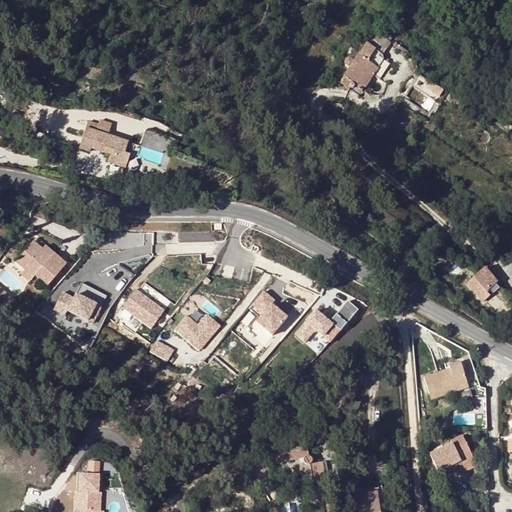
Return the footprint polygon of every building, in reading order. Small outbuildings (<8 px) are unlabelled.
[(379,30),(375,35),(387,44),(391,39),(379,30)] [(390,46),(387,44),(375,35),(364,48),(354,63),(352,61),(350,61),(347,61),(345,63),(345,65),(346,67),(349,70),(340,83),(349,90),(351,89),(353,89),(354,88),(354,86),(353,84),(354,82),(364,89),(385,58),(383,56),(390,46)] [(443,93),(429,84),(426,89),(439,99),(443,93)] [(124,156),(127,146),(107,139),(111,128),(99,124),(98,128),(88,125),(79,151),(89,155),(91,151),(92,146),(103,150),(101,154),(109,157),(107,165),(125,171),(129,158),(124,156)] [(92,146),(91,151),(101,154),(103,150),(92,146)] [(31,278),(32,279),(33,277),(46,288),(64,265),(51,255),(50,258),(40,249),(31,242),(13,263),(22,270),(31,278)] [(42,248),(40,249),(50,258),(51,255),(42,248)] [(31,278),(22,270),(19,274),(28,282),(31,278)] [(487,293),(490,290),(497,284),(485,270),(468,285),(483,302),(490,296),(487,293)] [(104,298),(79,285),(71,301),(60,295),(52,311),(63,317),(65,312),(90,326),(104,298)] [(0,289),(0,302),(7,308),(13,300),(0,289)] [(121,309),(150,330),(162,312),(133,292),(121,309)] [(256,323),(272,336),(286,318),(271,306),(274,302),(262,292),(251,306),(263,315),(256,323)] [(314,311),(295,335),(303,342),(312,332),(317,332),(329,342),(338,331),(339,332),(357,311),(347,302),(328,323),(314,311)] [(173,331),(199,351),(218,326),(204,315),(196,326),(184,317),(173,331)] [(158,340),(152,351),(170,360),(175,348),(158,340)] [(424,378),(430,395),(467,384),(460,363),(449,367),(450,370),(424,378)] [(189,379),(183,377),(181,383),(187,386),(189,379)] [(469,388),(467,384),(430,395),(431,400),(469,388)] [(452,445),(430,456),(438,473),(472,457),(462,436),(451,442),(452,445)] [(308,442),(269,446),(271,462),(299,459),(302,485),(312,483),(312,488),(322,488),(319,464),(311,465),(312,463),(312,462),(311,460),(311,459),(310,458),(308,442)] [(472,457),(461,463),(463,466),(474,461),(472,457)] [(88,460),(88,471),(100,470),(99,460),(88,460)] [(98,477),(80,477),(79,494),(82,494),(80,511),(100,511),(101,494),(98,494),(98,477)] [(323,498),(322,488),(312,488),(314,500),(323,498)] [(384,511),(382,494),(353,498),(355,511),(384,511)]
